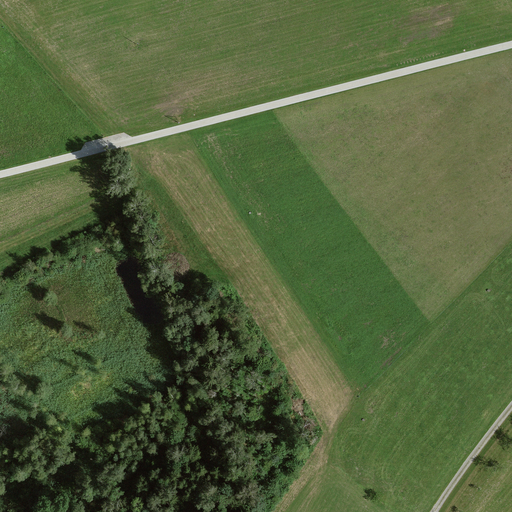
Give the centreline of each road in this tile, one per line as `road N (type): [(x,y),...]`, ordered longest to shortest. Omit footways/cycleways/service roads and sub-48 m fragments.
road 1 (residential): [(511,44),(0,175)]
road 2 (track): [(511,408),(435,511)]
